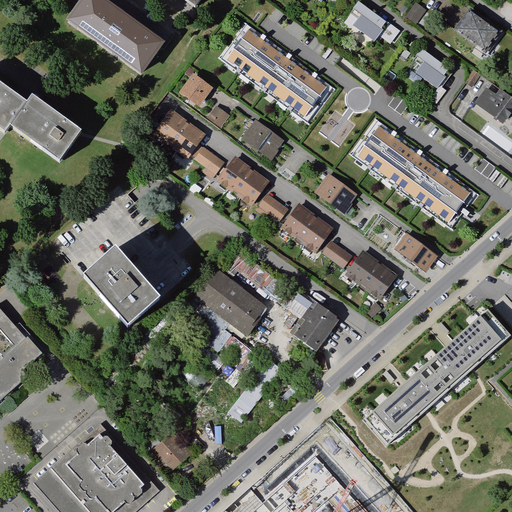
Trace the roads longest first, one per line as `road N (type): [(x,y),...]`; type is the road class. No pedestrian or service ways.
road 1 (residential): [(433,295),(169,100)]
road 2 (residential): [(384,337),(190,511)]
road 3 (residential): [(207,214),(384,337)]
road 4 (residential): [(76,257),(120,218),(156,260),(207,214)]
